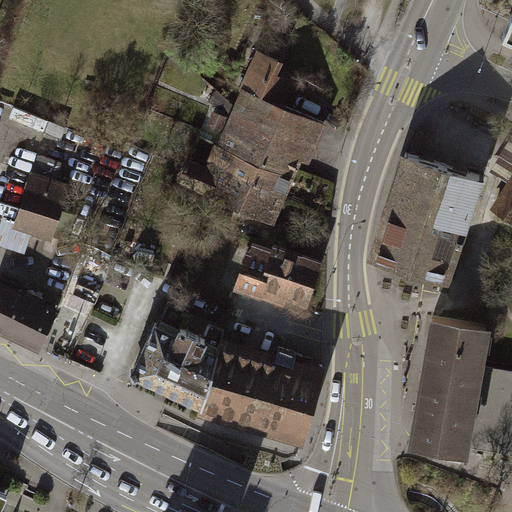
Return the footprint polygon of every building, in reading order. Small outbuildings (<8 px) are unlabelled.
[(511,11),(502,34),(511,38),(511,11)] [(245,91),(234,119),(271,135),(285,105),(278,102),(287,81),(271,74),(276,57),(284,47),(263,38),(240,89),(245,91)] [(322,121),(285,105),(271,135),(234,119),(221,146),(262,165),(263,162),(286,172),(294,156),(305,141),(312,143),(322,121)] [(223,115),(212,112),(208,125),(219,128),(223,115)] [(274,198),(286,172),(263,162),(262,165),(221,146),(215,143),(206,167),(188,161),(181,180),(267,218),(274,198)] [(406,151),(373,257),(444,278),(480,174),(406,151)] [(31,226),(53,233),(62,209),(70,185),(32,172),(16,219),(15,221),(31,226)] [(511,179),(494,208),(511,219),(511,179)] [(75,214),(62,209),(53,233),(66,238),(75,214)] [(24,247),(31,226),(15,221),(16,219),(6,216),(3,240),(24,247)] [(248,251),(237,284),(281,299),(282,293),(307,301),(320,262),(273,246),(270,258),(248,251)] [(78,266),(69,292),(88,299),(97,273),(78,266)] [(25,297),(0,285),(0,326),(40,345),(56,312),(40,304),(43,297),(28,290),(25,297)] [(203,403),(221,341),(225,327),(209,320),(202,334),(183,325),(190,311),(169,301),(158,323),(156,322),(152,330),(153,331),(148,339),(142,352),(142,353),(133,370),(140,374),(141,373),(154,379),(154,380),(180,393),(181,392),(194,398),(193,399),(201,403),(203,403)] [(466,444),(469,428),(480,365),(487,324),(434,315),(416,418),(412,439),(465,448),(466,444)] [(221,341),(203,403),(201,403),(199,408),(303,439),(323,371),(293,362),(296,351),(278,346),(275,357),(221,341)] [(511,435),(511,370),(480,365),(469,428),(511,435)] [(511,435),(469,428),(466,444),(510,452),(511,452),(511,435)]
